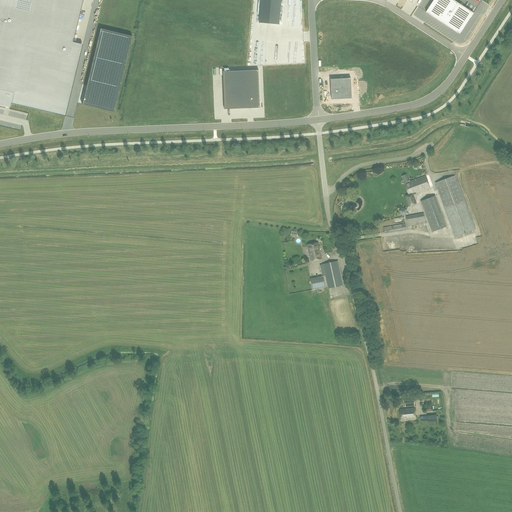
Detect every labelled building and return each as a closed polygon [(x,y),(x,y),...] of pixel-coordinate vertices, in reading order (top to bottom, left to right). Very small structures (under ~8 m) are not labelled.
[(0,0),(0,105),(5,107),(10,108),(11,103),(28,107),(55,114),(65,116),(82,45),(73,42),(83,0),(0,0)] [(261,0),(259,23),(279,24),(281,0),(261,0)] [(453,0),(434,0),(426,12),(460,34),(474,13),(453,0)] [(347,13),(327,14),(328,32),(363,30),(362,13),(347,14),(347,13)] [(100,29),(82,104),(114,112),(132,37),(100,29)] [(329,43),(329,52),(358,50),(357,41),(329,43)] [(411,72),(422,55),(405,45),(391,66),(391,67),(391,68),(391,73),(411,72)] [(359,59),(358,50),(329,52),(330,60),(359,59)] [(425,78),(435,64),(422,55),(411,72),(391,73),(392,88),(410,87),(412,87),(414,86),(416,86),(418,85),(420,83),(422,82),(424,80),(425,78)] [(259,70),(223,72),(224,109),(260,108),(259,70)] [(352,98),(351,78),(331,79),(332,99),(352,98)] [(415,204),(411,194),(430,187),(426,176),(410,182),(409,179),(408,179),(406,174),(402,176),(405,183),(404,184),(408,195),(405,196),(409,206),(415,204)] [(436,183),(456,237),(476,230),(456,176),(436,183)] [(421,201),(432,232),(447,227),(435,196),(421,201)] [(400,215),(405,216),(407,213),(406,209),(403,207),(399,210),(400,215)] [(424,213),(406,216),(408,227),(426,223),(424,213)] [(405,224),(384,228),(385,233),(406,229),(405,224)] [(322,259),(318,243),(307,245),(311,261),(322,259)] [(320,265),(321,270),(324,269),(328,289),(343,286),(338,261),(320,265)] [(326,287),(324,278),(311,281),(313,290),(326,287)] [(402,421),(416,419),(415,408),(401,410),(402,421)]
